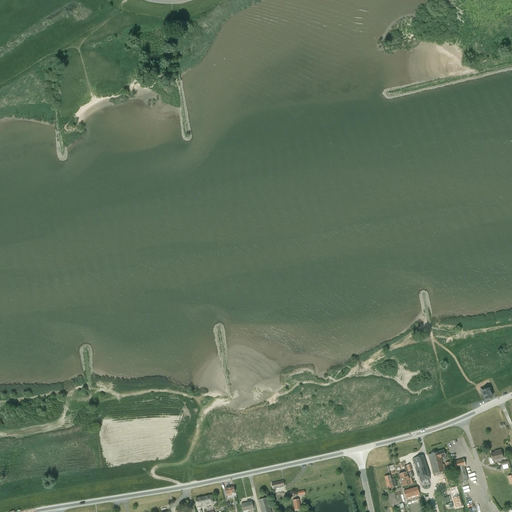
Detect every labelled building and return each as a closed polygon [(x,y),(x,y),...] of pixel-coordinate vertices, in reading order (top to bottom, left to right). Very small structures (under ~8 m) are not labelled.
[(488,387),(481,390),(483,395),(485,400),(485,399),(492,397),(492,396),(491,395),(488,387)] [(444,450),(437,452),(440,461),(439,462),(439,463),(440,463),(442,472),(444,471),(446,471),(444,464),(443,465),(441,458),(445,456),(444,450)] [(497,452),(491,453),(492,457),(490,458),(489,459),(490,464),(494,463),(493,461),(503,458),(501,450),(497,451),(497,452)] [(433,474),(442,472),(440,463),(439,463),(439,462),(440,461),(437,452),(428,455),(433,474)] [(421,483),(430,480),(429,477),(423,456),(412,459),(418,479),(419,478),(421,483)] [(460,482),(468,480),(464,466),(465,466),(463,459),(454,462),(456,469),(460,482)] [(389,488),(394,487),(392,482),(392,480),(390,475),(384,476),(387,487),(389,486),(389,488)] [(408,476),(400,478),(402,486),(410,484),(408,476)] [(273,489),(284,486),(283,481),(271,484),(273,489)] [(234,487),(225,489),(227,496),(230,496),(229,494),(235,492),(234,487)] [(406,498),(419,494),(417,487),(404,491),(406,498)] [(456,487),(450,488),(453,498),(452,498),(455,509),(462,507),(456,487)] [(212,496),(196,499),(197,507),(204,506),(205,506),(206,507),(207,507),(206,506),(206,505),(214,504),(216,503),(216,499),(213,500),(212,496)] [(271,511),(268,498),(259,500),(262,511),(271,511)] [(294,510),(301,509),(299,499),(292,500),(294,510)] [(243,511),(253,509),(252,502),(241,504),(243,511)]
